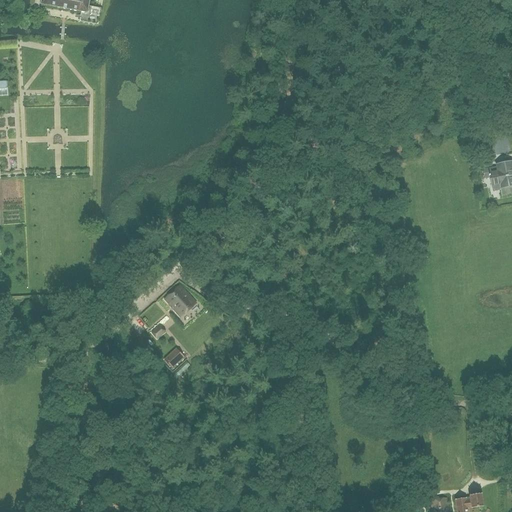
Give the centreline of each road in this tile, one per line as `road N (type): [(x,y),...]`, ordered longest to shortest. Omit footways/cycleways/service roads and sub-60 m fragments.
road 1 (track): [(251,209),(411,100),(442,49),(458,0)]
road 2 (track): [(419,411),(375,389),(310,322),(232,303),(179,273)]
road 3 (track): [(297,0),(251,209)]
road 4 (track): [(84,350),(179,273)]
